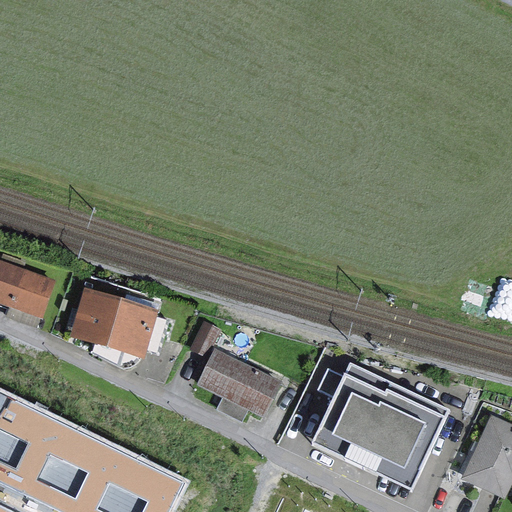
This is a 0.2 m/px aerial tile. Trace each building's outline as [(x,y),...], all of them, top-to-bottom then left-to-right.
[(54,282),(0,262),(0,302),(41,317),(54,282)] [(157,313),(85,292),(72,336),(145,358),(148,350),(155,352),(164,322),(156,319),(157,313)] [(220,331),(205,324),(191,349),(207,357),(220,331)] [(279,384),(216,352),(200,384),(263,416),(279,384)] [(351,364),(313,446),(412,491),(450,410),(351,364)] [(170,511),(183,487),(0,398),(0,511),(170,511)] [(511,425),(495,419),(469,482),(511,499),(511,425)]
